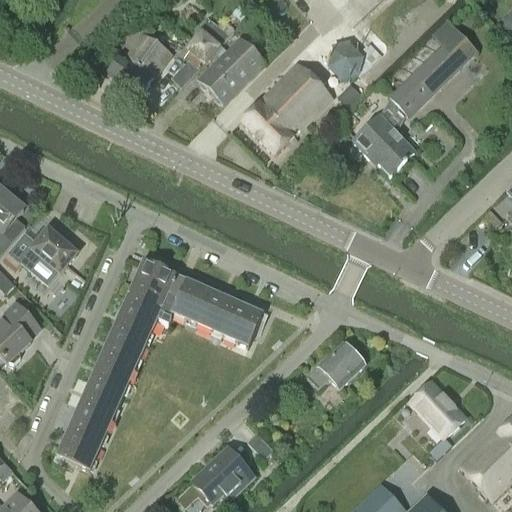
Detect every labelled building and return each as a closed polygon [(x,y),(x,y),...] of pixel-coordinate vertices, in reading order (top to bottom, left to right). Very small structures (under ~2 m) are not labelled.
[(181,92),(193,80),(206,67),(228,40),(217,31),(209,24),(199,37),(201,39),(188,55),(190,57),(185,63),(188,66),(172,83),(181,92)] [(390,52),(370,31),(358,41),(347,52),(331,56),(327,73),(340,87),(358,82),(390,52)] [(140,103),(170,60),(142,41),(125,65),(121,61),(107,80),(140,103)] [(224,110),(264,70),(239,45),(199,85),(224,110)] [(390,105),(380,123),(379,123),(353,148),(369,164),(371,162),(389,181),(413,158),(395,139),(405,121),(406,121),(459,69),(442,52),(389,104),(390,105)] [(77,67),(83,74),(90,68),(84,60),(77,67)] [(274,161),(332,104),(298,70),(240,127),(274,161)] [(349,89),(337,102),(347,112),(359,99),(349,89)] [(0,237),(11,247),(24,232),(15,224),(23,215),(0,196),(0,237)] [(59,280),(76,259),(47,235),(36,249),(24,239),(5,261),(18,271),(25,263),(33,269),(39,263),(59,280)] [(248,353),(263,319),(186,285),(177,281),(143,266),(56,463),(90,478),(157,325),(168,330),(172,320),(248,353)] [(28,345),(39,334),(17,310),(0,325),(0,362),(6,369),(8,368),(13,370),(20,363),(18,358),(30,348),(28,345)] [(337,394),(363,371),(342,349),(316,372),(306,382),(316,394),(328,384),(337,394)] [(443,445),(464,426),(431,390),(411,409),(443,445)] [(511,424),(459,474),(491,507),(511,486),(511,424)] [(257,439),(248,447),(264,464),(273,456),(257,439)] [(247,474),(228,455),(194,488),(213,508),(221,500),(228,507),(254,481),(247,474)] [(186,511),(187,511),(198,500),(188,491),(177,504),(186,511)] [(441,511),(428,498),(412,511),(441,511)] [(6,511),(5,511),(3,511),(29,511),(21,502),(10,511),(6,511)] [(376,511),(367,502),(357,511),(376,511)]
